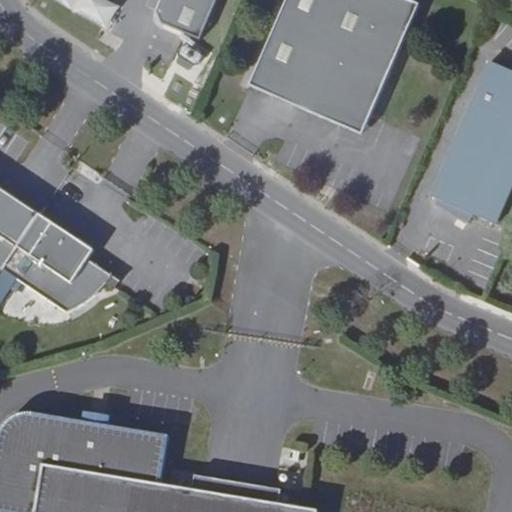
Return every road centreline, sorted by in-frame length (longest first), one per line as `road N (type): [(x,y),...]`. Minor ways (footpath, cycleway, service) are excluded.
road 1 (unknown): [(260,357),(478,432),(493,447),(495,511)]
road 2 (unknown): [(260,357),(242,374),(57,365),(24,374),(0,411)]
road 3 (unclassified): [(511,346),(397,286),(289,214)]
road 4 (unclassified): [(289,214),(159,126)]
road 5 (unclassified): [(289,214),(260,357)]
road 6 (unclassified): [(93,82),(12,19),(0,0)]
